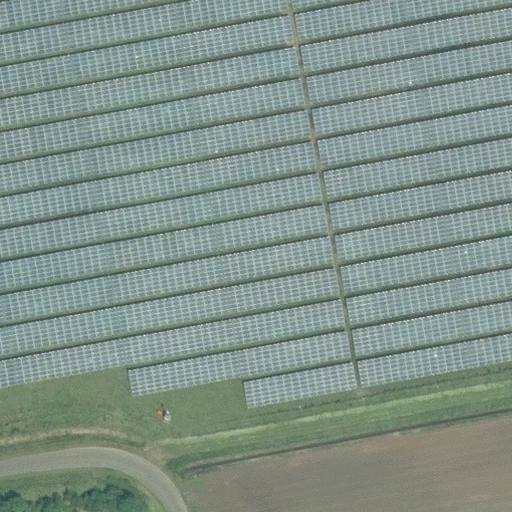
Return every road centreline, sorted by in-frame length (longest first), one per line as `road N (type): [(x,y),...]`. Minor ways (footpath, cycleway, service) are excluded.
road 1 (track): [(136,469),(511,395)]
road 2 (unclassified): [(0,473),(118,461),(148,478),(175,511)]
